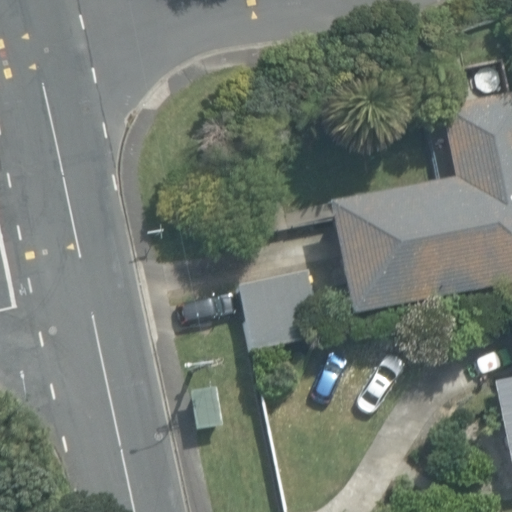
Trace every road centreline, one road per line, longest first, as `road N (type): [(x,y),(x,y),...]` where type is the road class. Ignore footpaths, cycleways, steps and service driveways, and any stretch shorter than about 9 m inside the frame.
road 1 (residential): [(269,0),(35,66)]
road 2 (tertiary): [(35,66),(87,293)]
road 3 (tertiary): [(87,293),(136,511)]
